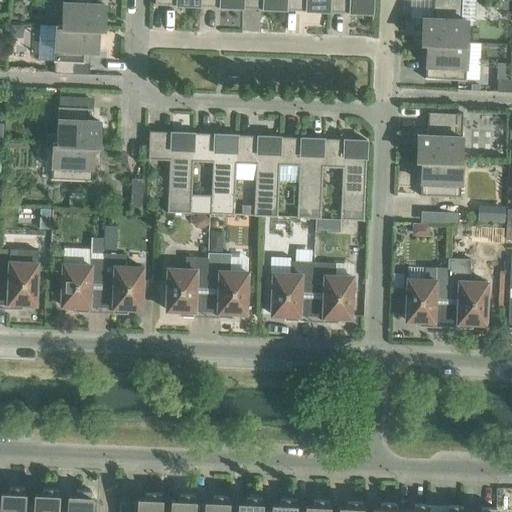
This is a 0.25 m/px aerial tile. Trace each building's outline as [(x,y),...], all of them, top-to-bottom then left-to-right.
[(62,0),(61,25),(61,26),(97,28),(97,29),(103,29),(104,4),(91,4),(91,0),(62,0)] [(242,8),(242,5),(241,5),(241,0),(198,0),(198,3),(199,3),(219,4),(219,7),(242,8)] [(285,10),(285,7),(284,7),(284,0),(241,0),(241,5),(242,5),(263,6),(262,9),(285,10)] [(328,12),(328,9),(328,0),(284,0),(284,7),(285,7),(306,8),(306,11),(328,12)] [(328,0),(328,9),(349,10),(349,13),(371,14),(372,0),(328,0)] [(420,43),(426,43),(426,42),(465,44),(465,43),(466,20),(460,20),(460,0),(432,0),(431,19),(421,18),(420,43)] [(61,26),(61,25),(55,25),(53,61),(52,61),(52,62),(53,62),(53,73),(71,74),(71,63),(83,63),(83,62),(82,62),(82,51),(96,51),(97,29),(97,28),(61,26)] [(10,26),(9,37),(23,38),(23,26),(10,26)] [(426,42),(426,43),(424,78),(423,78),(423,79),(465,81),(465,79),(466,43),(465,43),(465,44),(426,42)] [(496,92),(511,93),(511,81),(496,80),(496,92)] [(57,134),(56,142),(56,143),(92,145),(98,146),(99,121),(86,121),(87,109),(88,109),(88,108),(85,108),(85,97),(59,96),(58,107),(57,107),(57,108),(58,108),(57,134)] [(415,159),(421,160),(421,159),(460,160),(461,137),(456,137),(456,114),(427,112),(426,135),(416,135),(415,159)] [(190,213),(192,161),(191,161),(192,136),(193,136),(193,133),(171,132),(170,136),(148,135),(147,159),(169,160),(167,212),(190,213)] [(46,134),(45,142),(52,142),(56,142),(57,134),(46,134)] [(233,215),(235,163),(234,163),(235,138),(236,138),(236,135),(214,134),(214,137),(193,136),(192,136),(191,161),(192,161),(213,162),(210,214),(233,215)] [(276,217),(278,165),(279,140),(280,140),(280,137),(257,136),(257,139),(236,138),(235,138),(234,163),(235,163),(256,164),(254,216),(276,217)] [(319,219),(322,167),(321,167),(322,142),(323,142),(323,139),(300,138),(300,141),(280,140),(279,140),(278,165),(299,166),(297,218),(319,219)] [(321,167),(322,167),(342,168),(340,219),(363,220),(366,141),(343,140),(343,143),(323,142),(322,142),(321,167)] [(56,143),(56,142),(52,142),(51,179),(50,179),(50,180),(92,182),(92,180),(91,180),(91,168),(92,145),(56,143)] [(421,159),(421,160),(419,195),(418,195),(418,196),(460,198),(460,196),(459,196),(461,160),(460,160),(421,159)] [(129,210),(141,211),(142,196),(130,195),(129,210)] [(68,196),(68,206),(79,206),(80,197),(68,196)] [(492,206),(492,224),(503,224),(503,206),(492,206)] [(0,207),(0,217),(10,217),(10,207),(0,207)] [(435,223),(457,224),(458,213),(436,212),(435,223)] [(192,218),(192,224),(197,228),(203,228),(207,224),(207,218),(203,214),(197,214),(192,218)] [(412,224),(412,236),(429,236),(429,225),(412,224)] [(104,226),(103,238),(116,238),(116,226),(104,226)] [(91,237),(90,254),(102,254),(103,238),(91,237)] [(0,249),(0,279),(8,280),(6,309),(22,309),(22,304),(35,305),(36,263),(19,262),(20,250),(0,249)] [(102,259),(101,284),(113,284),(111,313),(127,314),(127,308),(140,309),(141,273),(124,272),(125,255),(102,254),(102,259)] [(208,254),(207,259),(206,288),(218,289),(216,318),(232,318),(232,313),(245,313),(247,272),(229,272),(230,255),(208,254)] [(194,288),(206,288),(207,259),(185,258),(185,270),(167,269),(165,310),(178,311),(177,316),(193,317),(194,288)] [(89,283),(101,284),(102,259),(90,259),(90,266),(62,264),(60,306),(73,306),(72,312),(88,312),(89,283)] [(299,292),(311,293),(312,263),(290,262),(290,274),(272,273),(270,315),(283,315),(282,321),(298,321),(299,292)] [(312,263),(311,293),(323,293),(321,322),(337,323),(337,317),(350,318),(351,276),(334,276),(335,264),(312,263)] [(434,298),(445,298),(447,268),(424,267),(424,279),(406,279),(405,320),(417,321),(417,326),(432,327),(434,298)] [(447,268),(445,298),(457,299),(456,328),(472,329),(472,323),(484,324),(486,282),(469,281),(469,269),(447,268)] [(392,273),(392,289),(402,289),(403,273),(392,273)] [(21,511),(22,501),(23,501),(23,488),(8,487),(7,500),(0,500),(0,499),(0,511),(21,511)] [(41,501),(23,501),(22,501),(21,511),(54,511),(55,502),(56,502),(57,489),(41,488),(41,501)] [(74,503),(56,502),(55,502),(54,511),(95,511),(96,501),(90,501),(90,491),(75,490),(74,503)] [(158,511),(159,506),(160,493),(145,493),(144,504),(137,503),(119,503),(118,511),(158,511)] [(191,511),(192,508),(193,508),(193,495),(178,494),(178,507),(159,506),(158,511),(191,511)] [(225,511),(226,509),(227,496),(212,496),(211,509),(193,508),(192,508),(191,511),(225,511)] [(225,511),(259,511),(260,511),(261,498),(245,497),(245,510),(226,509),(225,511)] [(259,511),(293,511),(294,499),(279,499),(278,511),(260,511),(259,511)] [(327,511),(328,501),(312,500),(311,511),(327,511)] [(360,511),(361,502),(346,501),(345,511),(360,511)] [(394,511),(395,504),(380,503),(379,511),(394,511)]
